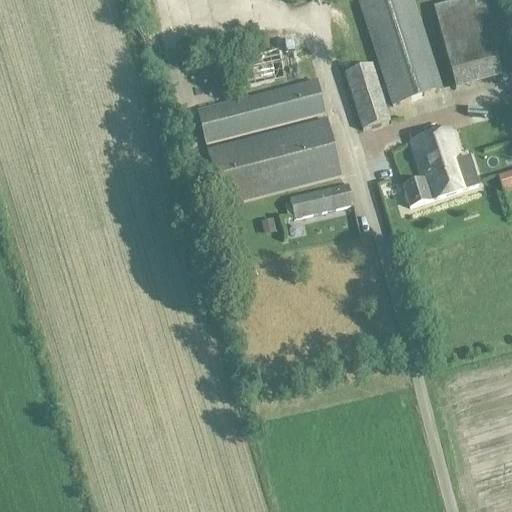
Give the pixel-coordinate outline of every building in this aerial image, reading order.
[(413,0),(349,0),(350,4),(357,2),(391,109),(443,92),(413,0)] [(501,79),(492,41),(481,0),(467,0),(433,9),(455,92),(502,80),(501,79)] [(263,80),(278,75),(273,61),(259,66),(263,80)] [(371,66),(343,75),(361,133),(390,124),(371,66)] [(317,82),(196,113),(205,148),(326,117),(317,82)] [(327,120),(206,151),(221,211),(342,180),(327,120)] [(423,182),(403,188),(409,209),(478,188),(469,159),(458,162),(450,133),(411,145),(423,182)] [(511,172),(498,177),(502,194),(511,190),(511,172)] [(348,188),(290,202),(294,221),(353,208),(348,188)] [(290,202),(290,201),(274,205),(276,215),(286,213),(288,222),(294,221),(290,202)] [(272,222),(261,225),(264,237),(275,234),(272,222)]
